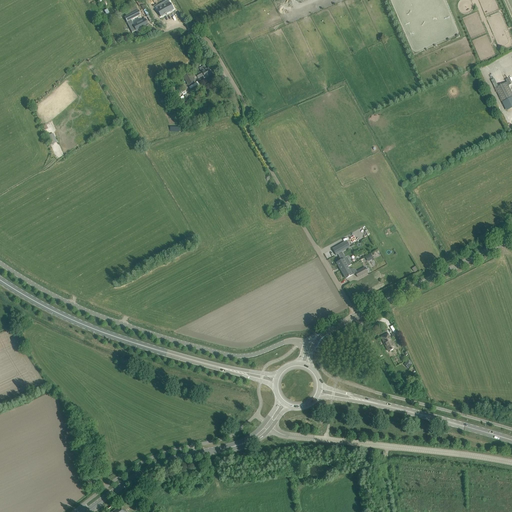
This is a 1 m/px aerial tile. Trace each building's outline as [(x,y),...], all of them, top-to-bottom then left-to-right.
[(164,2),(155,7),(160,16),(161,17),(173,10),(170,3),(166,6),(164,2)] [(133,4),(122,10),(126,17),(125,18),(127,22),(128,22),(130,27),(133,32),(148,25),(145,20),(138,23),(137,21),(134,23),(132,20),(140,16),(133,4)] [(209,68),(202,72),(196,75),(198,79),(204,75),(205,78),(212,74),(209,68)] [(190,72),(183,76),(188,85),(195,82),(190,72)] [(511,97),(511,92),(507,82),(495,88),(502,102),(504,101),(505,103),(511,100),(511,98),(511,97)] [(188,102),(177,106),(179,111),(190,107),(188,102)] [(51,128),(45,130),(51,145),(53,144),(55,143),(50,132),(52,131),(51,128)] [(346,241),(333,249),(336,255),(338,254),(341,260),(337,263),(341,271),(348,267),(351,265),(347,257),(345,258),(342,252),(350,247),(346,241)] [(371,254),(365,257),(368,262),(373,259),(371,254)] [(348,267),(341,271),(346,279),(352,275),(355,273),(358,277),(367,272),(365,267),(356,272),(356,271),(355,270),(354,270),(353,269),(352,269),(351,269),(350,270),(349,270),(348,267)] [(388,351),(395,348),(393,344),(388,334),(381,337),(388,351)]
